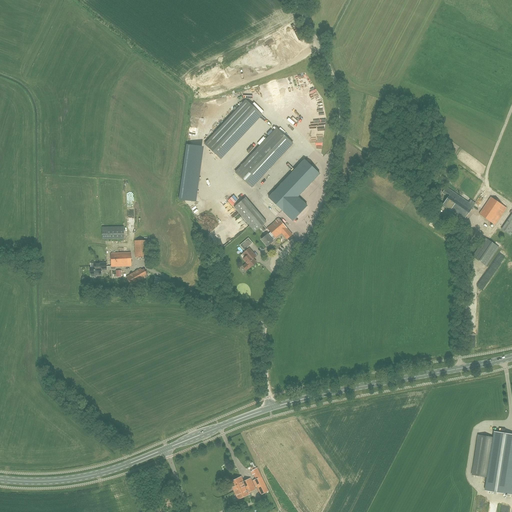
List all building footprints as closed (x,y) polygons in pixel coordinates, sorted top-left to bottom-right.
[(282,46),(278,48),(283,57),(294,51),(289,42),(285,44),(285,45),(282,47),(282,46)] [(209,137),(203,142),(220,158),(228,151),(235,151),(239,154),(244,154),(236,163),(236,167),(233,170),(239,176),(237,178),(240,180),(241,178),(250,187),(293,142),(276,126),(263,140),(259,140),(263,133),(262,131),(249,131),(249,128),(262,113),(252,103),(244,99),(217,128),(215,132),(209,132),(209,137)] [(210,107),(210,114),(213,114),(213,100),(205,100),(205,106),(210,107)] [(298,197),(319,174),(312,167),(305,160),(269,198),(281,209),(293,221),(307,206),(298,197)] [(470,199),(468,202),(446,187),(442,193),(448,197),(443,205),(450,210),(451,210),(464,219),(475,203),(470,199)] [(244,195),(232,206),(254,230),(266,219),(244,195)] [(495,225),(507,208),(491,197),(479,214),(495,225)] [(437,213),(431,221),(438,225),(443,217),(437,213)] [(510,235),(511,232),(511,214),(501,230),(510,235)] [(292,235),(287,228),(279,219),(268,228),(271,232),(268,234),(262,239),(267,246),(273,241),(271,238),(274,235),(276,238),(282,233),(287,239),(292,235)] [(101,225),(101,237),(123,237),(122,224),(101,225)] [(472,229),(463,241),(472,247),(480,235),(472,229)] [(485,238),(473,256),(486,266),(499,247),(485,238)] [(144,255),(144,239),(133,239),(133,255),(144,255)] [(249,248),(241,255),(247,263),(243,266),(247,270),(250,267),(251,267),(256,262),(253,258),(256,256),(249,248)] [(111,267),(131,266),(131,252),(111,253),(111,267)] [(107,269),(106,263),(90,264),(91,275),(102,275),(101,270),(107,269)] [(126,276),(131,286),(145,278),(148,277),(144,269),(142,270),(140,268),(126,276)] [(155,277),(152,292),(161,294),(164,279),(155,277)] [(494,432),(493,438),(478,435),(472,475),(486,477),(484,490),(493,492),(511,494),(511,434),(502,433),(494,432)] [(252,470),(256,479),(254,480),(256,486),(259,484),(263,493),(268,491),(257,468),(252,470)] [(246,487),(253,484),(250,478),(243,482),(241,477),(230,482),(234,491),(245,486),(246,487)] [(245,486),(234,491),(238,499),(249,494),(249,492),(255,489),(253,484),(246,487),(245,486)]
